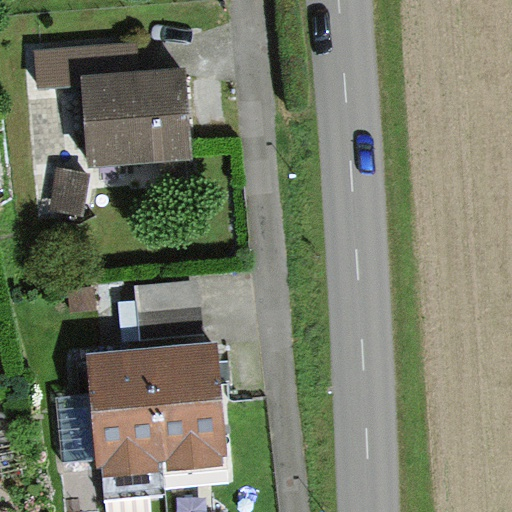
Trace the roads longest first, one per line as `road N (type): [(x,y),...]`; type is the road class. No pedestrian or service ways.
road 1 (residential): [(366,511),(340,0)]
road 2 (residential): [(286,511),(258,25)]
